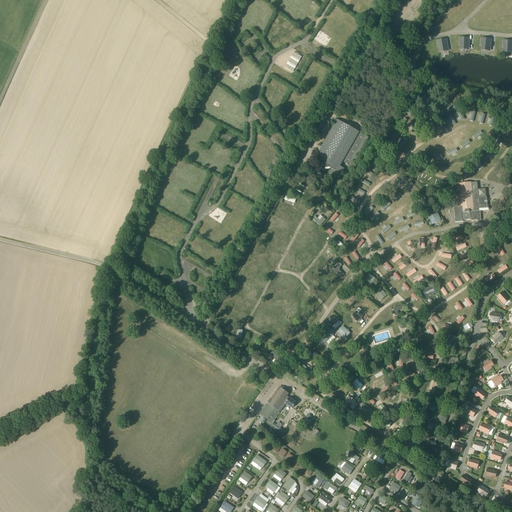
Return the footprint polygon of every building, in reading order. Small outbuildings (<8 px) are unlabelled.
[(469,43),(467,43),(468,38),(459,38),(459,44),(461,44),(461,49),(465,49),(465,47),(469,47),(469,43)] [(489,44),(489,39),(481,39),(481,45),(482,45),(482,50),(486,50),(486,48),(490,49),(490,44),(489,44)] [(444,49),(448,48),(447,44),(446,44),(445,40),(437,41),(438,47),(439,47),(440,52),(444,51),(444,49)] [(511,45),(511,46),(511,41),(503,41),(503,47),(504,47),(504,52),(508,52),(508,50),(511,50),(511,45)] [(293,72),(295,69),(297,66),(298,63),(300,60),(302,57),(294,52),(292,55),(290,58),(289,61),(287,64),(285,67),(293,72)] [(263,96),(268,103),(272,100),(267,93),(263,96)] [(399,111),(411,118),(412,119),(419,103),(407,97),(399,111)] [(454,111),(463,107),(460,98),(453,98),(442,102),(448,114),(454,111)] [(448,114),(442,102),(432,106),(434,121),(445,116),(448,114)] [(420,120),(430,120),(428,114),(425,105),(419,103),(412,119),(419,120),(420,120)] [(463,107),(454,111),(460,124),(463,123),(467,123),(467,107),(466,107),(463,107)] [(473,124),(475,125),(479,109),(469,107),(467,107),(467,123),(473,124)] [(489,112),(479,109),(475,125),(485,127),(489,112)] [(399,111),(390,125),(403,133),(404,134),(411,118),(399,111)] [(455,127),(460,124),(454,111),(448,114),(445,116),(451,129),(455,127)] [(489,112),(485,127),(495,129),(500,114),(489,112)] [(445,116),(434,121),(436,133),(438,134),(441,134),(451,129),(445,116)] [(419,120),(412,119),(411,118),(404,134),(417,142),(420,140),(420,120),(419,120)] [(352,167),(369,137),(337,119),(314,159),(325,165),(322,170),(338,179),(341,175),(344,169),(340,166),(343,161),(352,167)] [(497,133),(509,141),(511,135),(511,133),(511,127),(511,125),(509,121),(507,119),(497,133)] [(420,120),(420,140),(425,138),(428,134),(430,131),(431,128),(430,121),(430,120),(420,120)] [(233,129),(239,131),(242,124),(237,122),(233,129)] [(390,125),(382,139),(394,146),(403,133),(390,125)] [(476,129),(468,135),(478,147),(479,147),(486,139),(488,131),(476,129)] [(403,133),(394,146),(397,148),(405,153),(408,149),(411,147),(417,142),(404,134),(403,133)] [(497,133),(488,145),(500,154),(508,143),(509,141),(497,133)] [(469,154),(478,147),(468,135),(457,144),(464,156),(469,154)] [(391,157),(397,148),(394,146),(382,139),(376,148),(391,157)] [(464,156),(457,144),(443,150),(448,164),(459,158),(464,156)] [(496,160),(500,154),(488,145),(478,156),(491,166),(496,160)] [(376,148),(371,156),(385,165),(387,163),(391,157),(376,148)] [(425,165),(429,165),(430,149),(418,148),(410,157),(415,162),(425,165)] [(443,150),(430,149),(429,165),(434,165),(446,164),(448,164),(443,150)] [(371,156),(366,165),(380,173),(385,165),(371,156)] [(491,166),(478,156),(467,167),(481,178),(491,166)] [(271,162),(276,165),(279,159),(275,157),(271,162)] [(380,173),(366,165),(361,174),(374,182),(380,173)] [(391,179),(400,188),(409,179),(401,171),(391,179)] [(374,182),(361,174),(356,182),(369,190),(374,182)] [(391,179),(380,188),(389,197),(389,196),(400,188),(391,179)] [(420,189),(409,179),(400,188),(410,198),(420,189)] [(369,190),(356,182),(350,191),(363,199),(369,190)] [(478,189),(477,183),(477,182),(472,182),(472,183),(472,182),(453,184),(455,205),(454,205),(455,217),(455,222),(463,222),(463,220),(471,220),(471,221),(481,220),(481,212),(480,212),(479,208),(487,208),(486,197),(485,189),(478,189)] [(377,206),(389,197),(380,188),(376,191),(369,200),(377,207),(377,206)] [(410,198),(400,188),(389,196),(389,197),(398,208),(410,198)] [(348,194),(345,200),(358,207),(363,200),(363,199),(350,191),(348,194)] [(285,196),(284,200),(291,202),(291,205),(294,206),(296,199),(285,196)] [(377,206),(377,207),(386,216),(398,208),(389,197),(377,206)] [(352,215),(358,207),(345,200),(339,209),(352,215)] [(365,219),(377,207),(369,200),(368,201),(360,213),(365,219)] [(377,223),(386,216),(377,207),(365,219),(371,227),(377,223)] [(430,222),(428,223),(430,226),(441,220),(437,212),(427,217),(430,222)] [(317,218),(314,215),(312,218),(320,226),(326,219),(320,214),(317,218)] [(392,234),(400,229),(398,226),(390,231),(392,234)] [(346,243),(348,245),(352,247),(360,236),(354,231),(346,243)] [(339,240),(336,242),(341,250),(344,248),(339,240)] [(251,262),(248,267),(256,272),(259,267),(251,262)] [(340,278),(343,274),(339,270),(339,268),(342,265),(339,262),(334,267),(333,266),(330,269),(340,278)] [(373,287),(378,280),(369,274),(364,280),(373,287)] [(436,291),(432,284),(420,290),(424,297),(436,291)] [(375,293),(381,300),(387,295),(380,288),(375,293)] [(255,289),(246,294),(248,299),(257,295),(255,289)] [(504,295),(502,292),(498,295),(500,297),(498,299),(504,304),(510,299),(505,294),(504,295)] [(403,305),(392,308),(394,316),(398,315),(397,310),(404,309),(403,305)] [(357,314),(358,312),(356,310),(352,316),(359,322),(362,318),(357,314)] [(499,322),(500,314),(493,313),(493,314),(490,313),(489,318),(492,318),(491,320),(499,322)] [(421,323),(418,317),(410,322),(414,328),(421,323)] [(335,329),(341,323),(336,318),(330,324),(335,329)] [(279,338),(286,331),(278,323),(271,330),(279,338)] [(337,331),(341,335),(343,333),(346,336),(347,335),(348,335),(349,334),(350,332),(342,325),(337,331)] [(399,327),(400,335),(408,333),(407,326),(399,327)] [(326,342),(333,335),(326,328),(317,337),(328,346),(329,345),(329,344),(326,342)] [(494,337),(493,338),(491,340),(494,343),(496,341),(498,343),(504,338),(498,332),(493,337),(494,337)] [(455,342),(451,337),(449,335),(445,338),(447,340),(442,344),(446,349),(455,342)] [(361,360),(370,358),(367,347),(363,348),(364,352),(359,353),(361,360)] [(273,349),(269,355),(279,362),(283,356),(273,349)] [(458,358),(448,356),(448,359),(448,364),(454,365),(453,367),(456,367),(457,361),(458,361),(458,358)] [(488,361),(481,364),(485,371),(491,368),(491,367),(494,365),(492,361),(489,362),(488,361)] [(299,365),(295,369),(297,371),(296,373),(300,376),(307,368),(303,364),(301,367),(299,365)] [(451,377),(452,374),(453,371),(444,368),(443,371),(444,372),(443,374),(451,377)] [(425,380),(426,377),(427,374),(428,370),(422,369),(419,378),(425,380)] [(491,380),(495,387),(501,383),(501,382),(504,380),(501,376),(499,378),(498,376),(491,380)] [(358,391),(363,385),(356,379),(351,384),(358,391)] [(478,388),(474,394),(479,398),(480,398),(483,400),(485,396),(483,394),(485,393),(478,388)] [(287,396),(288,393),(281,389),(273,401),(270,399),(259,413),(268,419),(275,408),(277,409),(287,396)] [(352,403),(350,406),(353,409),(359,402),(348,395),(345,399),(352,403)] [(287,396),(277,409),(281,412),(286,404),(292,408),(296,402),(289,397),(289,398),(287,396)] [(371,418),(375,411),(363,403),(358,410),(371,418)] [(473,417),(477,410),(470,406),(466,413),(473,417)] [(495,418),(500,411),(494,407),(493,408),(490,406),(488,410),(490,412),(489,413),(495,418)] [(441,410),(437,421),(442,422),(441,424),(445,425),(446,422),(445,422),(448,412),(441,410)] [(511,426),(511,419),(507,417),(503,423),(510,427),(510,426),(511,426)] [(269,420),(265,426),(281,437),(285,431),(269,420)] [(426,427),(438,433),(442,427),(429,420),(427,424),(428,424),(426,427)] [(467,433),(469,426),(462,423),(459,431),(467,433)] [(488,434),(491,427),(485,424),(484,425),(481,424),(479,428),(482,429),(481,431),(488,434)] [(315,436),(319,432),(316,428),(311,432),(315,436)] [(506,444),(508,439),(506,438),(506,436),(499,433),(496,441),(503,443),(503,442),(506,444)] [(427,442),(436,445),(438,438),(429,435),(427,442)] [(270,439),(266,445),(270,448),(274,442),(270,439)] [(365,443),(359,439),(353,448),(357,450),(358,448),(361,449),(365,443)] [(482,451),(485,444),(478,442),(477,443),(474,442),(473,446),(475,447),(475,449),(482,451)] [(461,453),(463,445),(456,443),(453,450),(461,453)] [(276,444),(272,450),(277,453),(281,447),(276,444)] [(283,449),(279,454),(283,457),(287,452),(283,449)] [(500,460),(502,456),(499,455),(500,453),(493,451),(490,458),(497,460),(497,459),(500,460)] [(357,460),(359,457),(351,452),(346,459),(349,461),(352,457),(357,460)] [(383,461),(385,458),(374,452),(371,457),(375,459),(376,457),(383,461)] [(289,453),(286,459),(290,462),(294,456),(289,453)] [(267,462),(257,454),(252,461),(262,468),(267,462)] [(296,458),(292,464),(296,467),(300,461),(296,458)] [(477,469),(479,461),(473,459),(472,460),(469,459),(468,463),(470,464),(470,466),(477,469)] [(456,470),(458,462),(450,460),(448,467),(456,470)] [(341,469),(349,475),(354,468),(346,462),(341,469)] [(302,463),(298,468),(303,472),(307,466),(302,463)] [(372,468),(369,465),(363,474),(366,476),(372,468)] [(279,468),(274,474),(282,480),(286,473),(279,468)] [(309,468),(305,473),(309,476),(313,471),(309,468)] [(496,477),(497,473),(494,472),(495,470),(487,468),(485,476),(492,478),(492,477),(496,477)] [(400,480),(404,472),(399,470),(395,477),(400,480)] [(252,477),(244,471),(240,477),(248,482),(252,477)] [(374,481),(379,473),(376,471),(371,479),(374,481)] [(412,473),(408,471),(402,483),(405,484),(412,473)] [(344,479),(336,472),(331,478),(335,481),(334,481),(339,485),(344,479)] [(319,487),(324,479),(318,474),(315,478),(318,480),(315,485),(319,487)] [(468,486),(472,480),(466,476),(466,477),(463,475),(461,479),(463,480),(462,482),(468,486)] [(288,491),(295,482),(289,477),(282,486),(288,491)] [(362,483),(354,478),(350,484),(357,490),(362,483)] [(279,486),(270,480),(266,486),(274,492),(279,486)] [(330,487),(335,491),(337,488),(328,482),(324,488),(327,491),(330,487)] [(397,493),(401,486),(393,482),(389,488),(397,493)] [(365,485),(363,488),(371,493),(373,490),(365,485)] [(486,497),(489,493),(487,491),(488,489),(481,485),(477,492),(483,496),(483,495),(486,497)] [(242,492),(234,486),(229,492),(238,498),(242,492)] [(314,496),(306,490),(302,496),(310,502),(314,496)] [(289,497),(281,491),(276,497),(285,503),(289,497)] [(384,504),(388,498),(382,494),(378,500),(384,504)] [(321,495),(319,498),(328,505),(330,501),(321,495)] [(367,499),(360,495),(356,501),(363,506),(367,499)] [(267,502),(259,496),(254,502),(263,508),(267,502)] [(412,504),(418,507),(422,499),(416,496),(412,504)] [(350,502),(342,497),(338,503),(346,508),(350,502)] [(503,509),(507,502),(501,498),(501,499),(498,497),(496,501),(498,502),(497,504),(503,509)] [(226,511),(230,511),(234,507),(224,501),(220,507),(226,511)]
